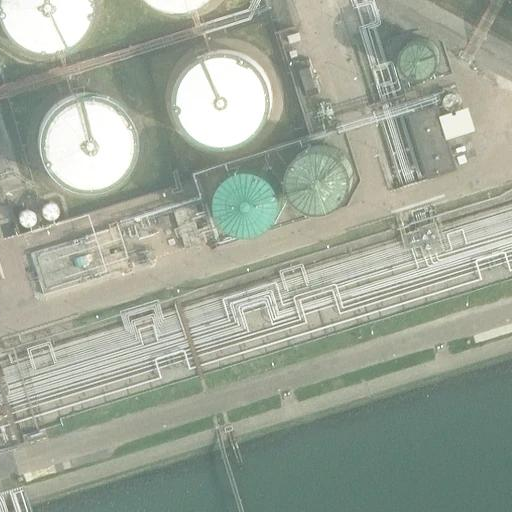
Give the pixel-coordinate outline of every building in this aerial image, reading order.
[(95,0),(0,0),(0,22),(7,31),(13,37),(21,42),(27,44),(33,46),(41,47),(54,46),(62,44),(71,40),(78,35),(85,27),(91,17),(94,7),(95,0)] [(439,57),(438,53),(437,48),(434,44),(431,41),(427,39),(422,38),(418,38),(413,39),(409,41),(406,45),(403,48),(402,53),(402,58),(402,62),(404,66),(408,70),(411,73),(416,74),(420,75),(425,74),(429,73),(433,70),(436,66),(438,62),(439,57)] [(274,93),(274,92),(274,82),(271,73),(266,64),(260,56),(250,49),(243,45),(233,42),(224,42),(216,42),(206,45),(199,49),(189,56),(183,64),(178,73),(175,82),(174,93),(175,101),(178,111),(184,120),(191,129),(198,134),(208,139),(218,141),(226,142),(235,141),(244,138),(252,134),(260,127),(265,120),(271,111),(274,101),(274,93)] [(136,135),(136,134),(135,126),(133,117),(129,108),(123,101),(116,94),(107,89),(98,86),(88,84),(79,85),(69,87),(59,92),(51,98),(44,106),(40,114),(37,123),(36,133),(36,142),(39,151),(43,160),(48,168),(55,174),(64,180),(73,183),(83,184),(93,184),(102,182),(112,177),(120,171),(127,162),(131,155),(134,146),(136,135)] [(454,90),(451,90),(449,91),(447,92),(445,94),(444,96),(443,98),(443,101),(444,103),(445,105),(447,107),(449,108),(451,109),(454,109),(456,108),(458,107),(460,105),(461,103),(462,101),(462,98),(461,96),(460,94),(458,92),(456,91),(454,90)] [(430,178),(458,170),(448,138),(477,130),(469,105),(442,113),(439,102),(409,111),(430,178)] [(341,174),(341,172),(340,168),(339,162),(336,157),(333,154),(326,149),(321,147),(316,147),(310,147),(307,148),(301,151),(297,154),(294,157),(291,162),(289,171),(289,176),(291,181),(293,186),(295,189),(299,193),(303,195),(310,198),(313,198),(319,198),(324,197),(332,192),(335,189),(338,183),(340,178),(341,174)] [(272,196),(272,195),(272,191),(270,185),(268,180),(264,176),(260,172),(256,170),(247,168),(242,168),(236,169),(231,171),(226,175),(223,178),(220,183),(218,189),(217,194),(217,198),(218,204),(220,209),(224,213),(227,217),(231,220),(236,221),(242,223),(247,223),(253,221),(257,220),(263,216),(266,212),(269,207),(271,201),(272,196)]
